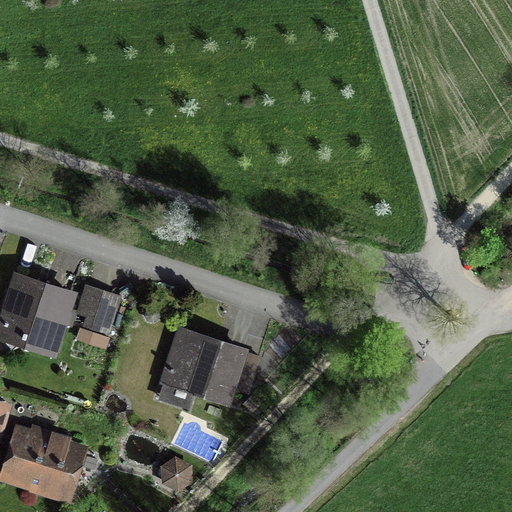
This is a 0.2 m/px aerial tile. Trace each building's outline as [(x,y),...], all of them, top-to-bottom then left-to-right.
[(53,354),(71,295),(19,279),(1,337),(53,354)] [(110,334),(123,293),(86,281),(77,311),(86,313),(82,326),(110,334)] [(235,389),(249,393),(262,353),(248,349),(249,344),(179,322),(160,381),(163,382),(158,398),(188,407),(193,391),(231,402),(235,389)] [(0,441),(13,400),(0,395),(0,441)] [(52,426),(52,427),(32,421),(31,425),(16,420),(0,472),(0,478),(29,487),(29,489),(71,501),(88,442),(71,437),(72,432),(52,426)] [(161,463),(162,481),(178,489),(193,479),(192,462),(176,453),(161,463)] [(84,465),(95,469),(98,458),(87,455),(84,465)]
